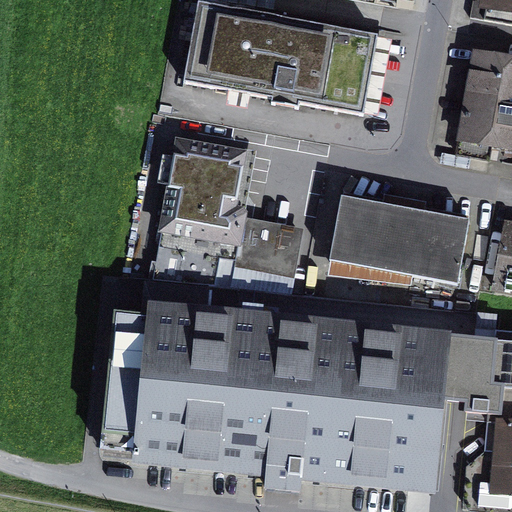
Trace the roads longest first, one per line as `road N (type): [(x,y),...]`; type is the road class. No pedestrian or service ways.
road 1 (unknown): [(179,113),(408,175),(505,190)]
road 2 (residential): [(434,0),(408,175)]
road 3 (residential): [(240,511),(92,488)]
